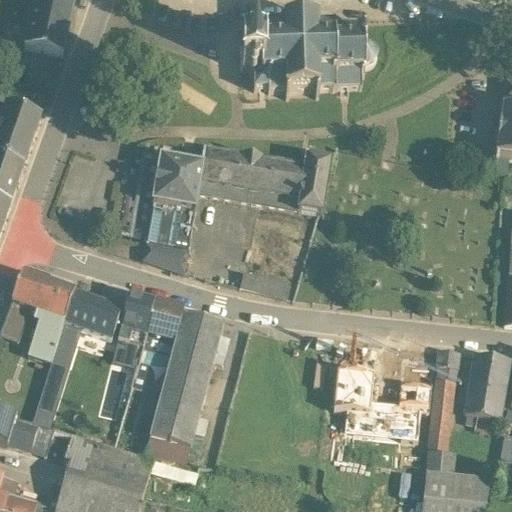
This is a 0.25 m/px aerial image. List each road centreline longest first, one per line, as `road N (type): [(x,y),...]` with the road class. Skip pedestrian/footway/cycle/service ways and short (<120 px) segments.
road 1 (residential): [(14,245),(218,307),(511,342)]
road 2 (residential): [(14,245),(103,0)]
